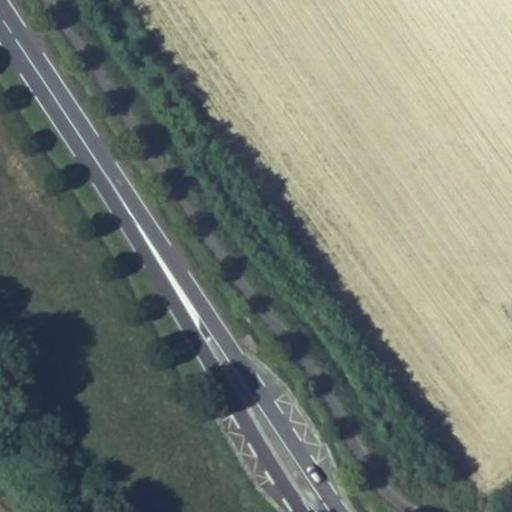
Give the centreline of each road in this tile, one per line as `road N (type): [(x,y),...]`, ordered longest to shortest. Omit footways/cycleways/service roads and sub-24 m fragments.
road 1 (tertiary): [(338,511),(123,201)]
road 2 (tertiary): [(123,201),(180,317),(301,511)]
road 3 (tertiary): [(123,201),(0,15)]
